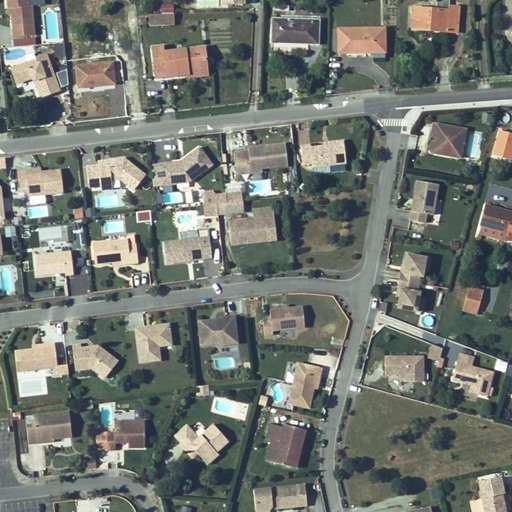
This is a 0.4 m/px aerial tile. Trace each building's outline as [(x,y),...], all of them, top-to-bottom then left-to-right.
[(3,0),(5,16),(8,15),(9,23),(9,25),(32,24),(31,13),(27,13),(26,0),(3,0)] [(221,0),(222,11),(242,11),(241,0),(221,0)] [(128,26),(137,25),(134,4),(124,6),(128,26)] [(148,14),(147,25),(173,26),(174,6),(162,6),(162,15),(148,14)] [(413,13),(412,34),(457,38),(459,13),(449,12),(449,16),(413,13)] [(9,25),(11,45),(33,43),(32,24),(9,25)] [(270,24),(269,50),(317,51),(317,25),(270,24)] [(115,35),(118,60),(129,59),(126,33),(115,35)] [(338,33),(337,58),(383,57),(383,33),(338,33)] [(151,55),(154,79),(164,79),(165,85),(205,80),(203,54),(161,58),(161,54),(151,55)] [(33,66),(33,69),(9,77),(14,91),(28,87),(33,88),(39,106),(57,99),(44,62),(33,66)] [(66,71),(57,72),(58,87),(68,86),(66,71)] [(75,74),(78,94),(112,90),(110,71),(75,74)] [(481,122),(489,124),(491,115),(482,113),(481,122)] [(466,129),(433,124),(431,133),(434,133),(433,141),(435,141),(433,154),(448,156),(454,152),(462,153),(466,129)] [(345,169),(343,146),(327,148),(327,151),(323,151),(310,153),(310,150),(300,151),(302,170),(311,169),(312,172),(345,169)] [(260,173),(287,170),(285,149),(248,153),(248,156),(250,174),(260,173)] [(163,190),(190,186),(214,170),(202,153),(182,166),(183,167),(180,169),(170,171),(170,168),(160,169),(163,190)] [(246,169),(244,156),(233,157),(235,171),(246,169)] [(248,156),(244,156),(246,169),(235,171),(235,178),(250,177),(260,176),(260,173),(250,174),(248,156)] [(97,173),(84,175),(87,195),(100,194),(100,189),(109,188),(118,187),(131,197),(142,182),(122,166),(105,168),(106,172),(97,173)] [(160,169),(153,170),(155,191),(163,190),(160,169)] [(59,201),(56,179),(22,183),(22,179),(13,180),(15,198),(23,198),(24,205),(59,201)] [(450,187),(429,183),(422,223),(437,226),(439,217),(445,218),(450,187)] [(100,189),(100,194),(100,197),(110,196),(109,188),(100,189)] [(243,214),(242,192),(202,193),(203,215),(243,214)] [(73,219),(82,219),(82,207),(73,208),(73,219)] [(94,208),(85,208),(86,217),(94,217),(94,208)] [(251,220),(226,223),(229,247),(243,245),(243,242),(246,242),(246,245),(266,242),(264,219),(271,218),(270,209),(250,211),(251,220)] [(509,218),(482,210),(476,230),(502,238),(501,244),(511,246),(511,222),(508,222),(509,218)] [(137,223),(151,221),(149,211),(135,213),(137,223)] [(209,217),(210,229),(219,228),(217,216),(209,217)] [(125,218),(102,219),(102,233),(125,233),(125,218)] [(271,218),(264,219),(266,242),(274,241),(271,218)] [(37,228),(39,241),(68,237),(66,224),(37,228)] [(72,233),(80,233),(81,224),(72,224),(72,233)] [(6,237),(15,236),(14,227),(5,228),(6,237)] [(206,241),(160,247),(163,267),(208,261),(206,241)] [(449,250),(458,251),(459,242),(450,241),(449,250)] [(123,244),(89,247),(91,268),(108,266),(125,264),(125,268),(134,267),(132,249),(124,250),(123,244)] [(61,282),(69,281),(66,256),(30,260),(32,281),(60,278),(61,282)] [(396,298),(394,309),(413,312),(415,299),(416,294),(413,293),(415,285),(416,277),(419,278),(420,273),(422,259),(403,256),(401,267),(400,274),(397,273),(395,282),(394,290),(397,291),(396,298)] [(145,284),(145,273),(134,274),(134,284),(145,284)] [(468,293),(465,304),(479,308),(482,296),(468,293)] [(299,300),(266,304),(267,311),(259,312),(260,328),(269,327),(269,323),(277,323),(301,320),(299,300)] [(259,312),(251,313),(253,329),(260,328),(259,312)] [(197,340),(198,348),(214,346),(217,348),(226,348),(226,341),(230,336),(233,335),(232,319),(217,321),(215,323),(213,326),(208,326),(208,323),(195,325),(196,332),(198,334),(199,338),(197,340)] [(141,334),(131,335),(135,369),(156,367),(154,354),(154,350),(167,349),(165,332),(147,334),(147,336),(142,337),(141,334)] [(226,341),(226,348),(235,347),(233,335),(230,336),(226,341)] [(428,357),(438,360),(442,348),(432,345),(428,357)] [(40,354),(10,357),(12,378),(52,373),(50,349),(39,351),(40,354)] [(87,375),(99,385),(113,369),(93,353),(91,355),(84,356),(84,354),(76,355),(76,352),(68,353),(70,377),(87,375)] [(419,358),(381,357),(381,374),(401,375),(400,379),(409,379),(408,382),(418,383),(419,358)] [(497,360),(494,369),(504,372),(507,363),(497,360)] [(454,363),(449,380),(468,385),(466,393),(483,397),(490,373),(454,363)] [(294,365),(286,406),(306,410),(311,389),(313,378),(316,379),(318,370),(294,365)] [(196,399),(205,398),(204,388),(196,390),(196,399)] [(82,409),(92,407),(91,401),(81,403),(82,409)] [(30,432),(21,433),(23,451),(34,450),(33,446),(48,444),(64,442),(61,418),(29,423),(30,432)] [(190,454),(196,460),(207,450),(208,452),(221,440),(205,423),(195,433),(190,437),(182,429),(179,425),(167,436),(179,448),(182,445),(190,454)] [(109,426),(109,437),(101,438),(101,455),(111,455),(111,448),(125,447),(125,452),(140,452),(139,425),(109,426)] [(279,430),(267,426),(262,441),(268,443),(275,445),(270,464),(288,469),(291,456),(289,455),(290,450),(296,452),(301,432),(280,427),(279,430)] [(275,445),(268,443),(262,462),(270,464),(275,445)] [(182,445),(179,448),(176,451),(184,459),(190,454),(182,445)] [(208,452),(207,450),(196,460),(200,464),(210,454),(208,452)] [(291,456),(288,469),(291,470),(296,452),(290,450),(289,455),(291,456)] [(501,477),(479,482),(484,511),(505,511),(503,499),(501,499),(500,495),(504,494),(501,477)] [(298,487),(246,492),(248,511),(255,511),(263,511),(266,508),(271,508),(272,510),(300,507),(298,487)]
